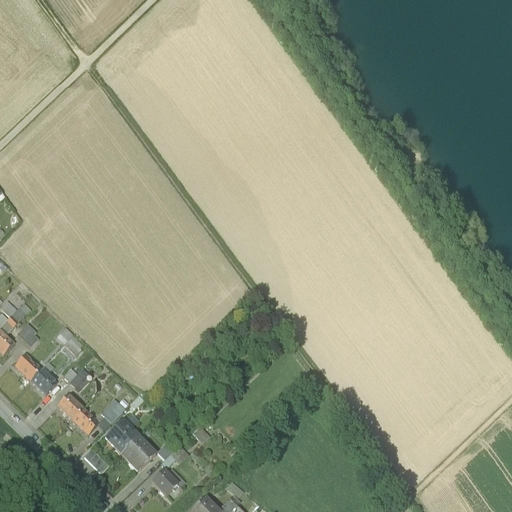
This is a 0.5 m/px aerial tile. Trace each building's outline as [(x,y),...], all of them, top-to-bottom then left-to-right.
[(0,310),(0,312),(9,321),(11,319),(16,314),(11,309),(15,305),(10,300),(0,310)] [(11,319),(18,325),(25,317),(19,311),(16,314),(11,319)] [(5,325),(12,332),(18,326),(18,325),(11,319),(9,321),(5,325)] [(49,323),(36,337),(39,339),(52,326),(49,323)] [(5,325),(0,330),(0,334),(6,339),(12,332),(5,325)] [(27,328),(17,339),(25,348),(34,339),(36,337),(27,328)] [(56,339),(63,347),(73,337),(66,330),(56,339)] [(0,356),(2,359),(13,347),(6,339),(0,334),(0,356)] [(34,339),(25,348),(30,352),(38,343),(34,339)] [(72,339),(64,347),(75,358),(83,351),(72,339)] [(29,384),(40,372),(24,358),(13,369),(29,384)] [(44,398),(55,386),(40,372),(29,384),(44,398)] [(62,381),(68,386),(76,378),(70,372),(62,381)] [(77,379),(69,387),(78,396),(88,385),(84,381),(87,377),(81,372),(76,378),(77,379)] [(72,425),(83,413),(67,398),(56,410),(72,425)] [(129,409),(134,413),(143,405),(138,400),(129,409)] [(119,414),(115,409),(103,421),(108,425),(119,414)] [(87,439),(98,427),(83,413),(72,425),(87,439)] [(139,442),(122,425),(107,440),(115,449),(113,451),(121,459),(139,442)] [(202,447),(208,441),(199,431),(192,437),(202,447)] [(155,459),(139,442),(121,459),(129,468),(131,465),(140,474),(155,459)] [(156,457),(164,465),(169,460),(175,454),(167,446),(156,457)] [(88,465),(95,457),(91,453),(83,461),(88,465)] [(92,469),(100,461),(95,457),(88,465),(92,469)] [(175,465),(169,460),(164,465),(160,469),(165,474),(175,465)] [(96,473),(104,466),(100,461),(92,469),(96,473)] [(100,478),(108,470),(104,466),(96,473),(100,478)] [(176,490),(161,475),(150,487),(164,502),(176,490)] [(215,511),(205,501),(192,511),(215,511)] [(232,511),(236,508),(229,501),(217,511),(232,511)]
